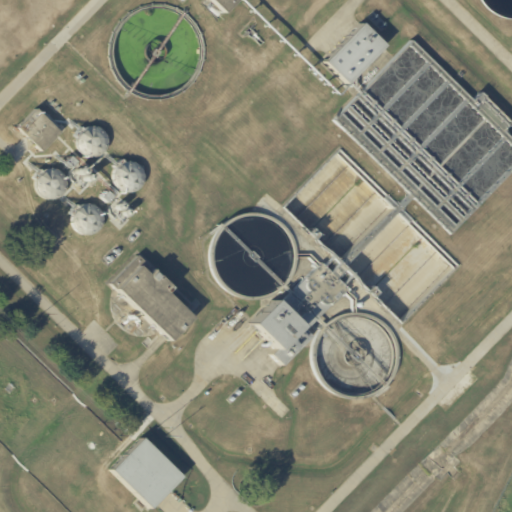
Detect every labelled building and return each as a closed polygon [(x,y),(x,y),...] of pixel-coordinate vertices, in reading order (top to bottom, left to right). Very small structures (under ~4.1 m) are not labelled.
[(235,0),(236,1),(223,15),(208,0),(235,0)] [(382,46),(344,85),(321,63),(359,24),(382,46)] [(57,132),(59,133),(40,153),(15,129),(33,109),(57,132)] [(107,144),(106,148),(105,151),(103,154),(101,156),(97,159),(94,160),(90,160),(85,159),(82,158),(80,156),(78,153),(76,150),(75,147),(75,144),(76,139),(77,136),(79,133),(82,131),(85,129),(88,128),(91,128),(94,129),(97,130),(100,131),(103,134),(105,138),(106,141),(107,144)] [(72,159),(75,162),(70,168),(65,163),(70,158),(72,159)] [(142,179),(141,184),(140,187),(138,190),(136,192),(133,194),(129,195),(126,195),(121,194),(118,193),(116,190),(113,188),(112,185),(111,182),(111,179),(111,175),(112,172),(115,168),(117,166),(120,164),(124,163),(127,163),(130,163),(133,164),(137,167),(140,170),(141,173),(142,176),(142,179)] [(65,187),(64,191),(63,194),(61,198),(58,200),(55,202),(52,203),(49,203),(44,202),(41,201),(38,199),(36,196),(34,193),(33,190),(33,187),(34,183),(35,180),(37,176),(40,174),(43,172),(46,171),(49,171),(54,172),(57,173),(60,175),(62,178),(64,181),(65,184),(65,187)] [(105,195),(110,199),(104,205),(98,200),(104,194),(105,195)] [(102,222),(101,227),(100,230),(97,233),(95,235),(92,237),(89,238),(86,238),(82,237),(79,236),(75,234),(73,231),(71,228),(70,225),(70,221),(71,217),(72,213),(74,211),(77,209),(80,207),(83,206),(86,206),(91,207),(94,208),(97,210),(99,213),(101,216),(102,219),(102,222)] [(145,263),(152,269),(145,276),(147,277),(150,273),(154,277),(155,275),(170,289),(165,294),(191,320),(168,343),(114,290),(115,289),(110,284),(138,255),(145,263)] [(273,311),(295,332),(297,330),(306,339),(278,369),(267,358),(270,355),(244,330),(268,306),(273,311)] [(170,490),(149,511),(109,473),(141,440),(181,479),(170,490)]
